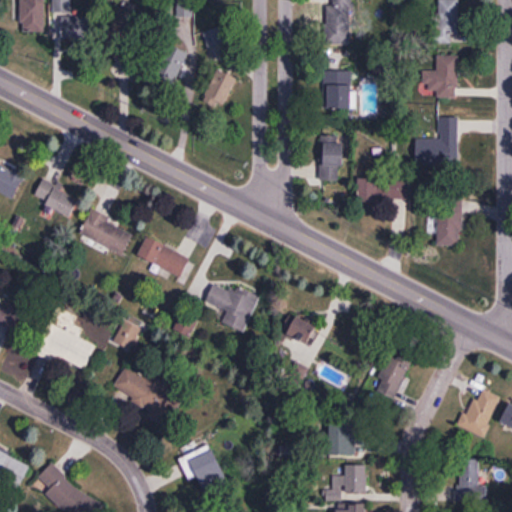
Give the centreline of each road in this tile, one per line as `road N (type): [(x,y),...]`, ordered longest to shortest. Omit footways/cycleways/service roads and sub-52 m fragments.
road 1 (secondary): [(511,347),(0,82)]
road 2 (residential): [(505,344),(506,0)]
road 3 (residential): [(271,223),(272,0)]
road 4 (residential): [(147,511),(143,491),(116,453),(0,389)]
road 5 (residential): [(470,326),(415,434),(410,511)]
